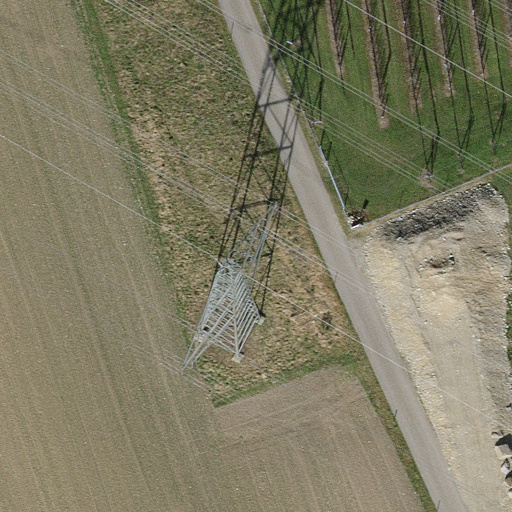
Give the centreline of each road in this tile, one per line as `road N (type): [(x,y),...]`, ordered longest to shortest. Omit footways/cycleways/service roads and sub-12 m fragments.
road 1 (track): [(236,0),(315,205),(453,511)]
road 2 (track): [(511,190),(340,262)]
